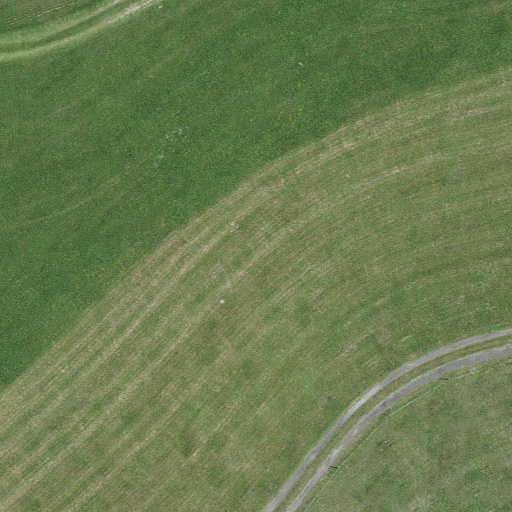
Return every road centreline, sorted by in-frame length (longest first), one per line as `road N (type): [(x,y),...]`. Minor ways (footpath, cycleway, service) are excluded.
road 1 (track): [(511,338),(409,374),(367,404),(277,511)]
road 2 (track): [(0,50),(79,28),(117,0)]
